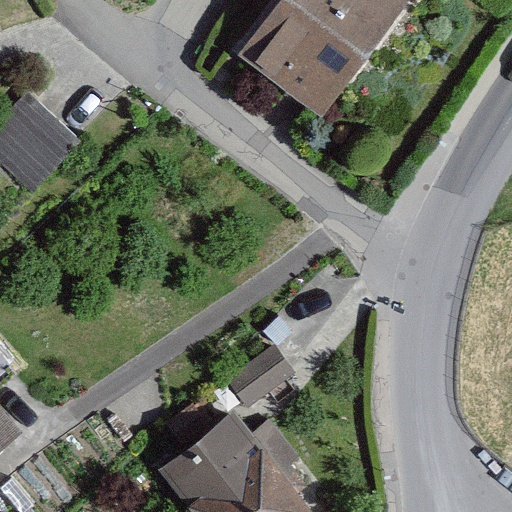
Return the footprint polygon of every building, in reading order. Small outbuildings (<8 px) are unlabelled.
[(328,104),(408,0),(280,0),(248,43),(328,104)] [(29,83),(0,115),(0,147),(37,181),(82,131),(29,83)] [(0,444),(5,440),(0,433),(0,393),(28,372),(0,336),(0,444)] [(248,389),(294,366),(284,347),(239,370),(248,389)] [(228,409),(163,463),(202,511),(308,511),(298,499),(309,489),(291,467),(300,460),(270,424),(252,438),(228,409)]
